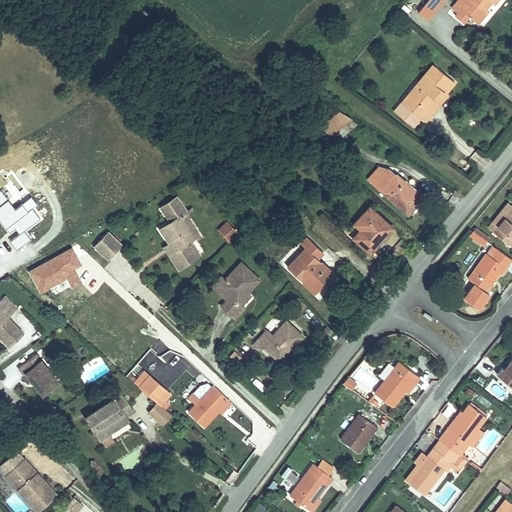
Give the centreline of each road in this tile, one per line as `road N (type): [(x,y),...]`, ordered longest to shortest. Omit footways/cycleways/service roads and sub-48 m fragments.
road 1 (residential): [(385,305),(229,511)]
road 2 (residential): [(347,511),(462,366)]
road 3 (residential): [(511,151),(404,282)]
road 4 (residential): [(0,390),(110,511)]
